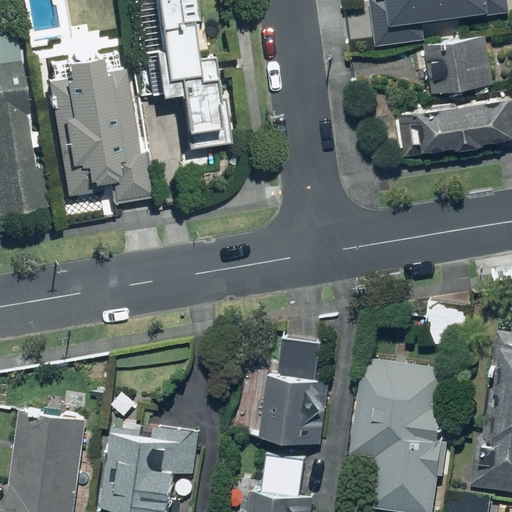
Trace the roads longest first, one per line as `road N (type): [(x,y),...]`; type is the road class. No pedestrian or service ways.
road 1 (tertiary): [(0,309),(321,251)]
road 2 (residential): [(321,251),(289,0)]
road 3 (tertiary): [(321,251),(511,220)]
